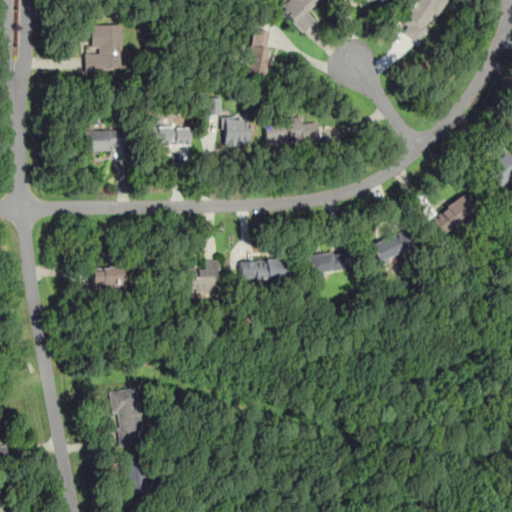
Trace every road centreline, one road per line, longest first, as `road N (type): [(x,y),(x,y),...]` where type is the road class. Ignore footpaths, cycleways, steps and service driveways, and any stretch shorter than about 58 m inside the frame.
road 1 (residential): [(22,209),(285,204),(371,180),(446,123),(474,88),(511,0)]
road 2 (residential): [(16,0),(28,265),(72,511)]
